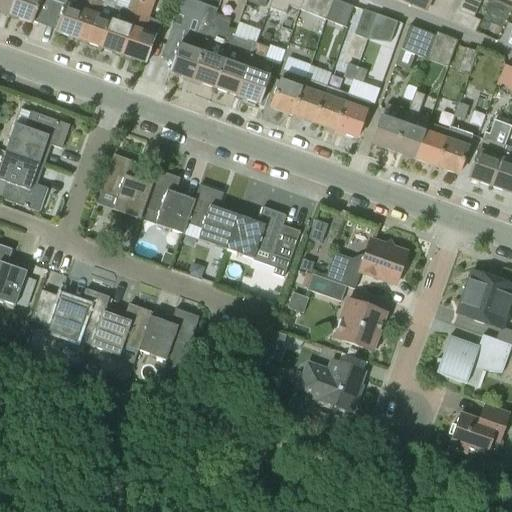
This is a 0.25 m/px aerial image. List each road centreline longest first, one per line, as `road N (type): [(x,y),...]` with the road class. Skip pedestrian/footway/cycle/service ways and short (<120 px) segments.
road 1 (residential): [(458,222),(113,94)]
road 2 (residential): [(211,300),(70,248),(62,235)]
road 3 (residential): [(399,374),(458,222)]
road 4 (residential): [(62,235),(113,94)]
